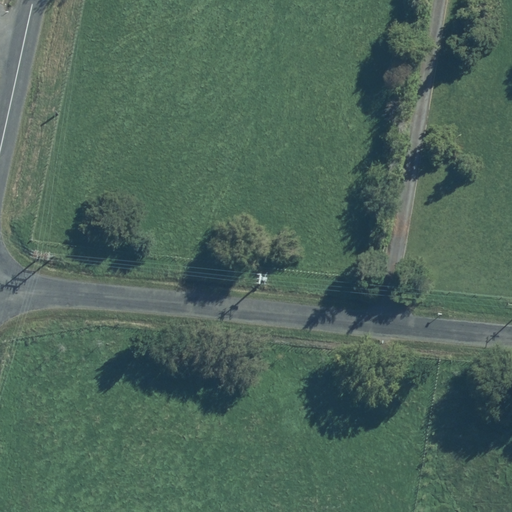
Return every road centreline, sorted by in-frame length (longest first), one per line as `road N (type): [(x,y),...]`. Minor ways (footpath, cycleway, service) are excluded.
road 1 (unclassified): [(511,338),(0,287)]
road 2 (unclassified): [(0,164),(36,0)]
